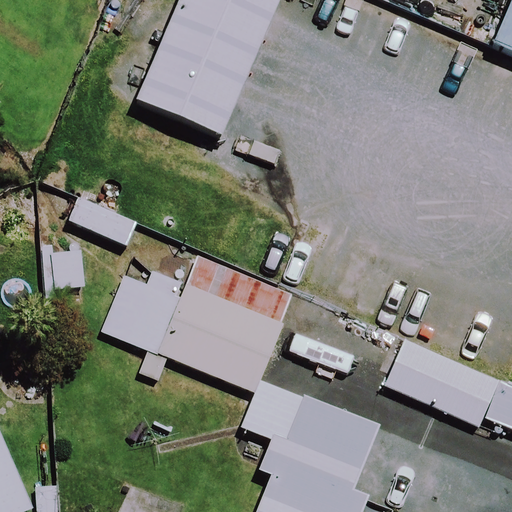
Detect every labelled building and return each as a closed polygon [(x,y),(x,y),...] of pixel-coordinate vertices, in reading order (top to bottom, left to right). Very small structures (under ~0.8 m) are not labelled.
[(261,0),(160,0),(112,113),(198,149),(261,0)] [(511,0),(483,0),(459,62),(511,82),(511,0)] [(142,225),(85,200),(72,228),(129,253),(142,225)] [(87,256),(43,257),(43,306),(87,306),(87,256)] [(268,309),(168,267),(127,363),(226,405),(268,309)] [(479,390),(376,346),(354,396),(458,439),(479,390)] [(360,511),(373,484),(262,437),(229,511),(360,511)] [(22,490),(0,438),(0,511),(57,511),(59,492),(22,490)] [(175,511),(180,493),(64,460),(60,511),(175,511)]
